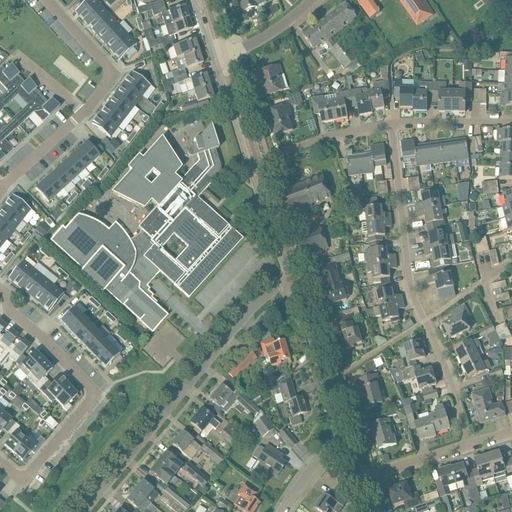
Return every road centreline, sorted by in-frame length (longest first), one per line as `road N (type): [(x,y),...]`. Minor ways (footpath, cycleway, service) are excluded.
road 1 (residential): [(466,441),(409,285),(390,123)]
road 2 (residential): [(81,511),(218,344),(294,274)]
road 3 (residential): [(0,288),(11,312),(96,393),(22,482),(0,463)]
road 4 (residential): [(347,437),(294,274)]
road 5 (residential): [(84,112),(109,81),(106,64),(45,0)]
road 6 (residential): [(258,160),(390,123)]
road 7 (residential): [(390,123),(511,121)]
